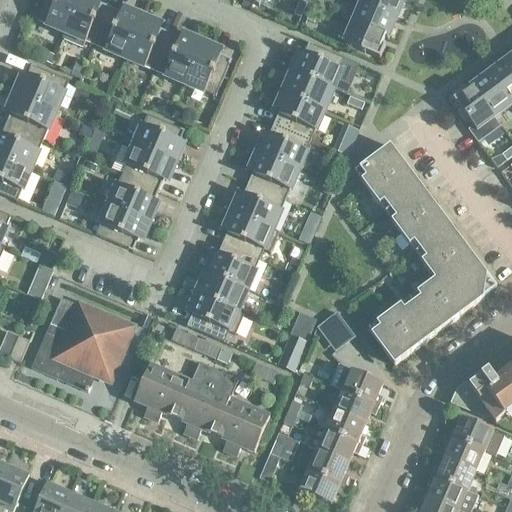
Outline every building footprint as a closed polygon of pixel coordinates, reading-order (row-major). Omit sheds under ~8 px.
[(65,34),(65,35),(80,0),(44,0),(35,21),(65,34)] [(80,0),(65,35),(65,34),(62,41),(83,50),(85,43),(95,47),(111,11),(92,3),(93,0),(80,0)] [(237,0),(258,9),(259,7),(270,12),(275,0),(237,0)] [(401,1),(404,2),(405,0),(361,0),(360,4),(397,20),(402,8),(399,6),(401,1)] [(307,5),(300,1),(293,16),(301,19),(307,5)] [(393,21),(396,22),(397,20),(360,4),(351,24),(388,40),(393,28),(390,26),(393,21)] [(320,10),(312,7),(306,22),(313,25),(320,10)] [(130,19),(111,11),(95,47),(125,60),(142,20),(132,15),(130,19)] [(153,25),(142,20),(125,60),(155,73),(171,36),(152,28),(153,25)] [(384,40),(387,42),(388,40),(351,24),(343,45),(379,60),(385,48),(382,46),(384,40)] [(190,44),(171,36),(155,73),(185,86),(202,45),(191,41),(190,44)] [(212,53),(213,50),(202,45),(185,86),(215,99),(231,62),(212,53)] [(294,75),(333,91),(334,87),(345,61),(308,45),(300,64),(297,63),(292,75),(294,75)] [(42,53),(39,61),(50,66),(53,58),(42,53)] [(498,67),(488,75),(511,107),(511,71),(505,62),(503,63),(505,66),(500,70),(498,67)] [(19,85),(15,96),(55,114),(68,83),(31,67),(23,87),(19,85)] [(333,91),(294,75),(292,80),(290,79),(285,90),(287,91),(285,96),(285,97),(323,113),(333,91)] [(483,83),(481,80),(470,88),(494,120),(511,107),(488,75),(486,76),(488,79),(483,83)] [(334,87),(333,91),(357,101),(358,98),(334,87)] [(500,128),(494,120),(470,88),(469,89),(471,92),(466,96),(463,93),(452,101),(472,128),(467,132),(477,145),(500,128)] [(323,113),(285,97),(285,96),(283,95),(278,107),(281,108),(273,127),(310,143),(323,113)] [(13,109),(5,128),(42,143),(55,114),(15,96),(10,107),(13,109)] [(360,113),(358,117),(364,120),(370,107),(346,97),(342,106),(360,113)] [(134,147),(175,165),(179,154),(176,152),(184,133),(147,117),(134,147)] [(98,122),(95,131),(104,135),(107,126),(98,122)] [(346,126),(334,152),(348,157),(359,132),(346,126)] [(262,144),(257,155),(298,173),(310,143),(273,127),(265,146),(262,144)] [(0,160),(29,173),(42,143),(5,128),(0,140),(0,160)] [(86,129),(83,136),(89,138),(91,131),(86,129)] [(94,131),(91,139),(100,143),(104,135),(94,131)] [(121,177),(158,193),(166,174),(170,176),(175,165),(134,147),(121,177)] [(420,189),(405,169),(390,148),(359,171),(365,180),(361,183),(379,208),(384,204),(390,212),(420,189)] [(511,148),(502,156),(506,163),(511,158),(511,148)] [(256,168),(248,187),(285,203),(298,173),(257,155),(252,166),(256,168)] [(335,155),(330,166),(339,171),(344,159),(335,155)] [(0,196),(16,204),(29,173),(0,160),(0,196)] [(87,164),(85,170),(93,173),(96,167),(87,164)] [(109,207),(149,224),(154,213),(150,212),(158,193),(121,177),(109,207)] [(56,186),(52,195),(62,199),(65,190),(56,186)] [(324,186),(319,197),(329,201),(333,190),(324,186)] [(231,215),(272,232),(285,203),(248,187),(240,206),(236,204),(231,215)] [(451,229),(420,189),(390,212),(396,220),(391,224),(409,248),(414,244),(420,253),(451,229)] [(350,231),(372,220),(363,202),(341,212),(350,231)] [(96,238),(133,254),(141,234),(144,235),(149,224),(109,207),(96,238)] [(0,241),(10,218),(0,213),(0,241)] [(272,232),(231,215),(227,226),(230,228),(222,246),(259,262),(263,253),(270,255),(279,235),(272,232)] [(487,278),(451,229),(420,253),(426,261),(421,264),(434,282),(485,289),(486,279),(487,278)] [(301,233),(297,242),(308,246),(312,237),(301,233)] [(208,276),(246,292),(259,262),(222,246),(214,265),(211,264),(206,276),(208,276)] [(40,256),(24,249),(21,258),(36,265),(40,256)] [(289,268),(287,274),(294,277),(296,272),(289,268)] [(199,297),(198,298),(237,314),(237,313),(246,292),(208,276),(206,281),(203,280),(199,291),(201,292),(199,297)] [(263,276),(258,283),(272,294),(278,287),(263,276)] [(485,289),(434,282),(416,295),(420,300),(413,305),(436,336),(484,301),(483,300),(485,289)] [(237,314),(198,298),(199,297),(197,296),(192,308),(195,309),(187,329),(224,345),(228,334),(235,337),(244,316),(237,313),(237,314)] [(281,296),(277,306),(283,308),(287,298),(281,296)] [(92,375),(109,382),(131,331),(61,301),(31,370),(88,395),(90,389),(91,388),(90,387),(90,386),(89,385),(88,384),(92,375)] [(394,368),(415,352),(436,336),(413,305),(404,312),(400,307),(376,325),(380,330),(371,337),(394,368)] [(337,314),(316,329),(325,341),(345,326),(337,314)] [(294,329),(291,337),(307,344),(310,336),(294,329)] [(199,341),(175,331),(171,342),(194,352),(199,341)] [(29,343),(18,339),(9,361),(20,365),(29,343)] [(221,351),(217,362),(227,366),(232,355),(221,351)] [(214,438),(229,402),(238,382),(199,365),(190,385),(174,421),(187,427),(183,436),(197,442),(201,433),(214,438)] [(256,366),(252,377),(275,386),(279,376),(256,366)] [(339,367),(330,387),(342,393),(379,409),(383,399),(378,397),(383,386),(351,372),(339,367)] [(162,416),(174,421),(190,385),(150,368),(134,404),(147,410),(143,419),(158,425),(162,416)] [(485,421),(489,418),(495,425),(511,412),(511,377),(498,388),(484,370),(477,375),(481,381),(473,387),(469,381),(456,391),(450,406),(485,421)] [(300,386),(309,390),(313,380),(304,377),(300,386)] [(365,426),(370,416),(375,418),(379,409),(342,393),(334,413),(365,426)] [(254,456),(269,420),(229,402),(214,438),(226,444),(223,453),(237,459),(241,450),(254,456)] [(291,407),(287,416),(296,420),(297,421),(303,408),(292,403),(291,407)] [(365,426),(334,413),(325,433),(362,448),(366,439),(361,437),(365,426)] [(287,416),(283,425),(292,429),(296,420),(287,416)] [(456,431),(451,429),(447,438),(484,454),(494,458),(503,438),(461,420),(456,431)] [(316,429),(307,448),(317,452),(348,466),(353,455),(358,457),(362,448),(325,433),(316,429)] [(443,447),(448,450),(444,460),(475,474),(484,454),(447,438),(443,447)] [(275,443),(269,456),(280,460),(285,447),(275,443)] [(348,466),(317,452),(308,472),(345,488),(349,479),(344,477),(348,466)] [(269,485),(280,460),(269,456),(259,481),(269,485)] [(439,471),(434,469),(430,478),(467,494),(475,474),(444,460),(439,471)] [(14,511),(29,478),(5,468),(0,481),(0,511),(14,511)] [(341,497),(345,488),(308,472),(299,493),(331,507),(336,495),(341,497)] [(427,500),(454,511),(471,511),(478,498),(467,494),(430,478),(426,487),(431,489),(427,500)] [(63,511),(70,496),(47,486),(35,511),(63,511)] [(89,511),(92,506),(70,496),(63,511),(89,511)] [(415,511),(454,511),(427,500),(422,511),(417,508),(415,511)]
